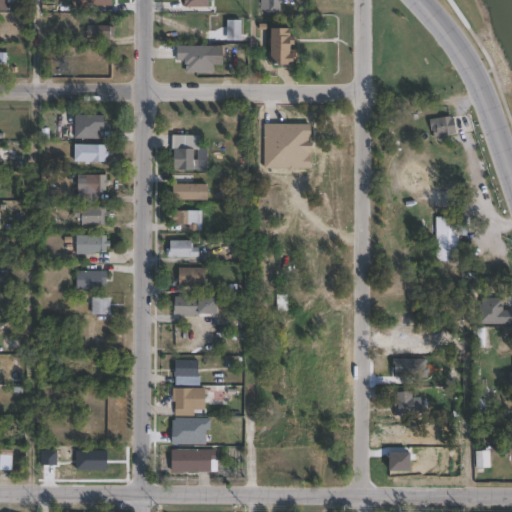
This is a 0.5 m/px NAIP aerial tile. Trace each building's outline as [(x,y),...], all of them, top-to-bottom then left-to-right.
[(283,0),(283,4),(281,4),(281,13),(268,13),(268,0),(283,0)] [(115,15),(115,25),(95,24),(95,14),(115,15)] [(111,37),(111,20),(94,19),(93,36),(111,37)] [(243,20),(243,40),(227,40),(228,19),(243,20)] [(294,34),(294,35),(298,36),(298,44),(296,44),(296,49),(299,49),(298,62),(297,62),(297,65),(293,65),(293,64),(269,64),(269,52),(273,52),(274,44),(270,44),(270,38),(275,38),(275,27),(295,28),(295,34),(294,34)] [(215,46),(215,73),(187,72),(187,61),(177,60),(177,46),(215,46)] [(106,115),(106,121),(108,121),(108,130),(101,130),(101,139),(75,138),(75,115),(106,115)] [(451,116),(452,118),(454,118),(456,132),(453,132),(454,135),(436,138),(434,129),(432,129),(430,120),(451,116)] [(109,151),(109,157),(108,157),(108,162),(90,162),(90,164),(85,164),(85,162),(75,162),(76,144),(108,145),(107,151),(109,151)] [(194,149),(194,171),(178,171),(178,163),(176,163),(176,157),(179,157),(179,149),(194,149)] [(210,171),(200,171),(200,149),(210,149),(210,171)] [(107,175),(107,180),(110,180),(110,187),(107,187),(107,191),(99,191),(99,193),(78,193),(78,175),(107,175)] [(209,200),(174,200),(174,184),(209,184),(209,200)] [(107,207),(107,212),(111,212),(111,220),(107,220),(107,225),(87,225),(87,207),(107,207)] [(200,211),(199,234),(190,234),(190,225),(177,225),(177,211),(189,211),(189,210),(200,211)] [(460,261),(435,261),(436,217),(461,217),(460,261)] [(108,236),(108,241),(111,241),(111,247),(108,247),(107,253),(96,253),(96,255),(76,255),(77,235),(108,236)] [(192,241),(192,243),(194,243),(194,247),(200,247),(200,258),(170,258),(170,257),(167,257),(167,249),(170,249),(170,242),(171,242),(171,241),(192,241)] [(206,287),(180,287),(180,268),(206,268),(206,287)] [(108,271),(107,285),(102,285),(102,290),(77,290),(77,271),(108,271)] [(244,296),(244,311),(229,310),(230,302),(226,302),(226,296),(244,296)] [(110,315),(92,315),(93,297),(110,298),(110,315)] [(200,316),(176,316),(176,298),(200,298),(200,316)] [(223,300),(223,312),(201,311),(201,298),(218,299),(223,300)] [(486,352),(476,352),(476,331),(486,331),(486,352)] [(10,334),(10,339),(23,339),(23,351),(1,351),(1,334),(10,334)] [(199,378),(174,377),(174,368),(175,368),(175,360),(199,361),(199,378)] [(207,389),(206,411),(195,410),(194,417),(176,416),(176,402),(173,402),(173,389),(193,389),(207,389)] [(415,414),(396,416),(394,400),(397,400),(397,393),(412,391),(415,414)] [(14,451),(13,456),(12,471),(0,470),(0,460),(1,450),(14,451)] [(217,450),(217,461),(218,461),(218,472),(172,472),(172,450),(217,450)] [(487,467),(473,469),(471,452),(485,451),(487,467)]
